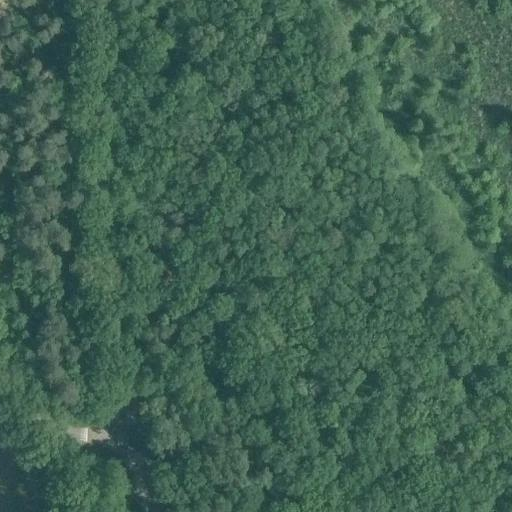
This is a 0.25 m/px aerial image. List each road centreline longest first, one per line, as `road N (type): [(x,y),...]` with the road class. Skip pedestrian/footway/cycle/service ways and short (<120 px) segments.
road 1 (tertiary): [(132,430),(106,235),(103,0)]
road 2 (unclassified): [(132,430),(55,430),(24,405),(0,369)]
